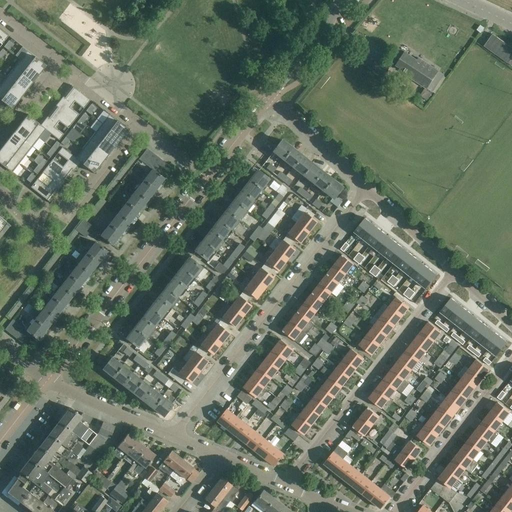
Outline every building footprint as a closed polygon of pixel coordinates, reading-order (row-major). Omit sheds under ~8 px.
[(0,43),(2,45),(8,36),(0,29),(0,43)] [(484,46),(508,63),(511,57),(511,48),(492,34),(484,46)] [(13,44),(9,41),(4,47),(8,50),(13,44)] [(20,60),(39,74),(46,65),(27,51),(20,60)] [(417,60),(404,52),(395,66),(408,74),(407,76),(418,83),(418,82),(423,85),(422,87),(432,93),(444,75),(418,58),(417,60)] [(39,74),(20,60),(13,68),(32,83),(39,74)] [(13,68),(6,77),(25,91),(32,83),(13,68)] [(398,82),(400,80),(393,75),(388,81),(395,86),(398,83),(398,82)] [(25,91),(6,77),(0,84),(0,85),(19,100),(25,91)] [(0,85),(0,99),(1,100),(0,100),(12,109),(19,100),(0,85)] [(56,106),(58,108),(74,121),(79,115),(69,107),(74,101),(84,109),(90,100),(71,85),(71,86),(73,88),(65,98),(63,97),(56,106)] [(424,89),(420,96),(427,101),(432,93),(424,89)] [(94,108),(91,105),(86,111),(90,114),(94,108)] [(47,117),(41,125),(46,129),(45,130),(59,140),(63,135),(54,127),(58,121),(68,129),(74,121),(58,108),(49,118),(47,117)] [(96,120),(121,139),(128,129),(109,115),(108,115),(103,111),(96,120)] [(79,120),(83,123),(88,116),(84,113),(79,120)] [(20,124),(39,138),(45,130),(46,129),(41,125),(40,125),(39,124),(38,123),(27,114),(20,124)] [(79,120),(74,126),(82,132),(87,126),(83,123),(79,120)] [(96,120),(90,128),(95,132),(114,147),(115,146),(117,144),(121,139),(96,120)] [(32,147),(39,138),(20,124),(13,132),(32,147)] [(70,130),(65,137),(69,140),(74,134),(70,130)] [(26,155),(32,147),(13,132),(7,141),(26,155)] [(114,147),(95,132),(88,141),(107,156),(114,147)] [(69,140),(65,137),(60,143),(65,146),(69,140)] [(19,164),(26,155),(7,141),(0,149),(19,164)] [(88,141),(82,149),(101,164),(107,156),(88,141)] [(277,159),(281,162),(291,149),(281,141),(273,151),(279,156),(277,159)] [(56,142),(51,148),(55,151),(60,145),(56,142)] [(93,173),(101,164),(82,149),(75,158),(62,147),(62,148),(80,162),(82,164),(93,173)] [(50,157),(55,151),(51,148),(46,154),(50,157)] [(46,167),(55,174),(65,182),(63,180),(71,169),(74,171),(80,162),(62,148),(57,153),(67,161),(62,167),(53,159),(46,167)] [(0,163),(12,173),(19,164),(0,149),(0,163)] [(139,159),(144,163),(152,153),(147,149),(139,159)] [(291,170),(301,156),(291,149),(281,162),(291,170)] [(144,163),(148,167),(157,156),(152,153),(144,163)] [(35,280),(7,316),(10,319),(38,283),(40,285),(48,275),(46,273),(78,232),(85,238),(87,236),(92,229),(93,228),(86,222),(92,215),(94,216),(106,202),(103,200),(137,157),(134,155),(100,198),(102,199),(95,209),(92,207),(61,247),(42,271),(44,273),(37,282),(35,280)] [(152,170),(153,171),(161,160),(157,156),(148,167),(152,170)] [(311,164),(301,156),(291,170),(301,178),(311,164)] [(43,159),(38,165),(42,168),(47,162),(43,159)] [(161,160),(153,171),(158,174),(166,164),(161,160)] [(270,164),(266,168),(272,173),(276,169),(270,164)] [(311,186),(321,172),(311,164),(301,178),(311,186)] [(37,174),(42,168),(38,165),(33,171),(37,174)] [(65,182),(55,174),(46,167),(42,173),(52,181),(47,187),(37,179),(30,187),(49,202),(50,202),(47,200),(56,189),(58,191),(65,182)] [(152,170),(135,192),(147,201),(153,193),(155,195),(160,188),(158,187),(164,178),(158,174),(153,171),(152,170)] [(265,184),(268,179),(258,171),(250,181),(263,191),(267,186),(265,184)] [(276,176),(282,181),(286,176),(280,172),(276,176)] [(321,193),(331,180),(321,172),(311,186),(321,193)] [(35,177),(31,173),(26,180),(30,183),(35,177)] [(286,176),(282,181),(288,185),(292,181),(286,176)] [(341,188),(331,180),(321,193),(325,197),(328,194),(333,198),(341,188)] [(250,181),(242,191),(255,201),(263,192),(266,194),(263,191),(250,181)] [(278,194),(274,199),(279,203),(283,198),(287,193),(286,188),(281,184),(276,192),(278,194)] [(296,192),(302,196),(306,192),(300,187),(296,192)] [(242,191),(234,201),(248,211),(255,201),(242,191)] [(135,192),(118,214),(129,223),(136,215),(138,217),(143,211),(140,209),(147,201),(135,192)] [(312,197),(306,192),(302,196),(308,201),(312,197)] [(316,200),(312,204),(318,209),(322,204),(316,200)] [(234,201),(226,211),(240,221),(248,211),(234,201)] [(266,210),(271,213),(275,208),(271,204),(266,210)] [(278,209),(267,224),(273,228),(284,214),(278,209)] [(295,223),(308,233),(316,222),(312,218),(314,215),(306,209),(295,223)] [(266,220),(271,213),(266,210),(262,216),(266,220)] [(226,211),(218,221),(232,231),(240,221),(226,211)] [(118,214),(100,236),(112,245),(118,237),(121,239),(126,233),(123,231),(129,223),(118,214)] [(10,225),(0,217),(0,231),(6,224),(9,226),(10,225)] [(365,218),(354,232),(362,238),(373,225),(365,218)] [(232,231),(218,221),(211,231),(224,241),(232,231)] [(295,223),(284,237),(292,243),(295,240),(300,243),(308,233),(295,223)] [(267,224),(263,230),(264,231),(259,236),(258,238),(262,242),(273,228),(267,224)] [(373,225),(362,238),(370,245),(381,231),(373,225)] [(258,227),(254,232),(259,236),(264,231),(263,230),(262,230),(258,227)] [(224,241),(211,231),(203,241),(216,251),(224,241)] [(381,231),(370,245),(378,251),(389,237),(381,231)] [(258,238),(259,236),(254,232),(249,238),(253,242),(254,242),(257,238),(258,238)] [(292,243),(284,237),(274,251),(286,260),(295,250),(290,246),(292,243)] [(389,237),(378,251),(386,257),(397,244),(389,237)] [(208,261),(216,251),(203,241),(195,251),(208,261)] [(95,242),(78,264),(90,274),(96,266),(98,268),(103,261),(101,260),(107,251),(95,242)] [(346,243),(340,249),(344,252),(349,245),(346,243)] [(235,250),(240,253),(244,247),(239,244),(235,250)] [(397,244),(386,257),(394,264),(405,250),(397,244)] [(257,254),(249,247),(245,251),(254,258),(257,254)] [(240,253),(235,250),(230,255),(235,259),(240,253)] [(405,250),(394,264),(402,270),(413,256),(405,250)] [(245,251),(242,256),(250,263),(254,258),(245,251)] [(274,251),(263,265),(270,271),(273,267),(278,271),(286,260),(274,251)] [(358,253),(353,259),(356,262),(362,256),(358,253)] [(342,255),(335,265),(351,278),(351,277),(346,274),(354,264),(342,255)] [(362,256),(356,262),(360,265),(365,258),(362,256)] [(413,256),(402,270),(410,276),(421,262),(413,256)] [(189,258),(181,268),(195,279),(203,269),(189,258)] [(219,263),(214,269),(217,272),(220,274),(224,273),(227,269),(232,263),(227,260),(222,265),(219,263)] [(421,262),(410,276),(418,283),(429,269),(421,262)] [(78,264),(61,286),(72,296),(79,288),(81,290),(86,283),(83,282),(90,274),(78,264)] [(263,265),(252,279),(264,288),(273,278),(268,274),(270,271),(263,265)] [(346,274),(335,265),(327,274),(339,283),(346,274)] [(374,266),(369,272),(372,275),(377,268),(374,266)] [(187,289),(195,279),(181,268),(173,278),(187,289)] [(377,268),(372,275),(376,277),(381,271),(377,268)] [(429,269),(418,283),(426,289),(437,275),(429,269)] [(231,270),(227,275),(232,279),(236,274),(231,270)] [(327,274),(320,284),(331,293),(339,283),(327,274)] [(219,278),(215,275),(205,287),(210,291),(219,280),(218,280),(219,278)] [(392,276),(387,282),(390,284),(395,278),(392,276)] [(187,289),(173,278),(166,288),(180,299),(187,289)] [(395,278),(390,284),(394,287),(399,281),(395,278)] [(264,288),(252,279),(241,293),(249,299),(251,295),(256,299),(264,288)] [(360,285),(367,290),(369,286),(363,281),(360,285)] [(382,287),(376,282),(373,285),(379,290),(382,287)] [(218,288),(223,292),(227,288),(221,283),(218,288)] [(331,293),(320,284),(312,293),(324,302),(331,293)] [(364,293),(367,290),(360,285),(358,288),(364,293)] [(61,286),(43,309),(55,318),(61,310),(64,312),(69,306),(66,304),(72,296),(61,286)] [(172,309),(180,299),(166,288),(158,298),(172,309)] [(408,288),(403,294),(406,297),(411,291),(408,288)] [(202,291),(198,297),(202,301),(207,295),(202,291)] [(411,291),(406,297),(409,299),(414,293),(411,291)] [(249,299),(241,293),(230,307),(243,316),(251,306),(246,302),(249,299)] [(316,312),(324,302),(312,293),(305,303),(316,312)] [(362,296),(359,299),(365,304),(368,301),(362,296)] [(202,301),(198,297),(193,303),(198,307),(202,301)] [(172,309),(158,298),(150,308),(164,319),(172,309)] [(396,298),(389,307),(401,317),(409,307),(396,298)] [(451,298),(440,312),(448,318),(459,305),(451,298)] [(359,299),(356,303),(363,308),(365,304),(359,299)] [(345,304),(352,309),(355,305),(348,300),(345,304)] [(316,312),(305,303),(297,312),(309,321),(316,312)] [(349,312),(352,309),(345,304),(343,307),(349,312)] [(459,305),(448,318),(456,325),(467,311),(459,305)] [(217,318),(216,319),(227,327),(230,323),(234,327),(243,316),(230,307),(220,320),(217,318)] [(394,327),(401,317),(389,307),(381,317),(394,327)] [(164,319),(150,308),(142,318),(156,329),(164,319)] [(208,312),(202,308),(198,314),(203,318),(208,312)] [(32,335),(38,340),(44,332),(47,334),(51,328),(49,326),(55,318),(43,309),(26,330),(27,331),(32,335)] [(467,311),(456,325),(464,331),(475,317),(467,311)] [(297,312),(290,322),(307,334),(314,325),(309,321),(297,312)] [(190,314),(185,320),(190,323),(191,322),(195,317),(190,314)] [(352,325),(355,321),(349,316),(346,320),(352,325)] [(374,326),(387,336),(394,327),(381,317),(374,326)] [(475,317),(464,331),(472,337),(483,323),(475,317)] [(156,329),(142,318),(134,328),(148,339),(156,329)] [(227,327),(216,319),(214,322),(217,324),(209,335),(221,344),(229,333),(224,330),(227,327)] [(5,330),(10,334),(17,324),(13,320),(5,330)] [(185,320),(181,326),(186,329),(190,323),(185,320)] [(352,325),(346,320),(343,323),(350,328),(352,325)] [(290,322),(282,331),(290,337),(299,344),(307,334),(290,322)] [(331,323),(326,329),(332,334),(337,327),(331,323)] [(421,332),(433,342),(441,332),(428,323),(421,332)] [(483,323),(472,337),(480,344),(491,330),(483,323)] [(17,324),(10,334),(14,337),(22,327),(17,324)] [(387,336),(374,326),(367,336),(379,346),(387,336)] [(22,327),(14,337),(19,341),(27,331),(26,330),(22,327)] [(134,328),(127,339),(134,345),(137,347),(141,342),(142,341),(144,343),(148,339),(134,328)] [(491,330),(480,344),(488,350),(499,336),(491,330)] [(27,331),(19,341),(24,345),(32,335),(27,331)] [(166,337),(171,341),(176,335),(171,331),(166,337)] [(413,342),(426,352),(433,342),(421,332),(413,342)] [(209,335),(198,349),(205,355),(208,351),(212,355),(221,344),(209,335)] [(379,346),(367,336),(359,345),(372,355),(379,346)] [(499,336),(488,350),(496,356),(507,342),(499,336)] [(163,351),(171,341),(166,337),(159,347),(163,351)] [(335,337),(330,343),(335,347),(340,341),(335,337)] [(322,338),(319,342),(325,346),(328,343),(322,338)] [(273,350),(286,359),(293,350),(281,340),(273,350)] [(449,345),(445,351),(447,352),(450,355),(458,346),(452,341),(449,344),(449,345)] [(315,343),(309,351),(316,357),(321,349),(322,350),(325,346),(319,342),(317,345),(315,343)] [(406,351),(419,361),(426,352),(413,342),(406,351)] [(328,343),(325,346),(331,351),(334,348),(328,343)] [(133,352),(123,344),(119,350),(123,353),(123,352),(129,357),(133,352)] [(325,346),(322,350),(329,355),(331,351),(325,346)] [(163,351),(159,347),(154,353),(159,357),(163,351)] [(205,355),(198,349),(187,363),(199,372),(207,361),(203,358),(205,355)] [(266,359),(278,369),(286,359),(273,350),(266,359)] [(352,350),(344,359),(356,369),(364,359),(352,350)] [(399,361),(411,371),(419,361),(406,351),(399,361)] [(452,357),(458,361),(461,358),(455,353),(452,357)] [(133,360),(139,364),(142,360),(136,355),(133,360)] [(439,356),(437,360),(443,365),(445,361),(439,356)] [(456,365),(458,361),(452,357),(449,360),(456,365)] [(113,376),(124,363),(119,360),(117,363),(111,358),(103,368),(113,376)] [(304,358),(297,368),(303,373),(311,363),(304,358)] [(324,363),(318,358),(312,365),(319,370),(324,363)] [(259,369),(271,378),(278,369),(266,359),(259,369)] [(356,369),(344,359),(337,369),(349,378),(356,369)] [(142,360),(139,364),(144,369),(148,365),(142,360)] [(440,368),(443,365),(437,360),(434,363),(440,368)] [(476,360),(469,370),(482,379),(489,370),(476,360)] [(411,371),(399,361),(391,370),(409,384),(404,380),(411,371)] [(134,371),(124,363),(113,376),(123,384),(134,371)] [(199,372),(187,363),(179,373),(172,368),(167,374),(181,385),(186,379),(191,383),(199,372)] [(460,371),(457,375),(462,379),(474,389),(482,379),(469,370),(464,366),(460,371)] [(325,375),(341,388),(349,378),(337,369),(333,374),(324,367),(321,371),(325,375)] [(300,376),(303,373),(297,368),(294,371),(300,376)] [(264,388),(271,378),(259,369),(251,378),(264,388)] [(391,370),(384,380),(396,389),(401,393),(409,384),(391,370)] [(144,379),(134,371),(123,384),(133,392),(144,379)] [(157,371),(153,375),(159,380),(162,375),(157,371)] [(440,372),(437,375),(444,380),(446,377),(440,372)] [(159,380),(164,384),(168,380),(162,375),(159,380)] [(292,387),(296,382),(292,380),(286,375),(284,378),(289,382),(288,383),(292,387)] [(317,384),(334,397),(341,388),(325,375),(317,384)] [(441,384),(444,380),(437,375),(435,379),(441,384)] [(426,377),(424,380),(429,385),(430,385),(432,382),(426,377)] [(264,388),(251,378),(244,388),(256,398),(264,388)] [(153,387),(144,379),(133,392),(143,400),(153,387)] [(467,398),(474,389),(462,379),(454,389),(467,398)] [(154,387),(143,400),(153,408),(164,395),(154,387),(159,380),(154,387)] [(396,389),(384,380),(376,389),(393,402),(389,399),(396,389)] [(425,387),(427,388),(429,385),(424,380),(416,390),(421,393),(425,387)] [(298,384),(304,389),(306,385),(300,381),(298,384)] [(179,388),(173,383),(169,388),(175,393),(179,388)] [(301,392),(304,389),(298,384),(295,387),(301,392)] [(310,388),(307,391),(310,394),(314,397),(327,406),(334,397),(317,384),(313,390),(310,388)] [(286,385),(284,388),(290,393),(293,390),(286,385)] [(284,388),(281,392),(287,397),(290,393),(284,388)] [(393,402),(376,389),(369,399),(381,409),(385,404),(389,407),(393,402)] [(467,398),(454,389),(447,398),(459,408),(467,398)] [(251,398),(241,391),(237,397),(247,404),(250,400),(251,398)] [(425,391),(423,394),(429,399),(432,396),(425,391)] [(502,391),(497,398),(500,400),(505,394),(502,391)] [(410,394),(407,398),(413,403),(416,399),(410,394)] [(429,399),(423,394),(420,398),(426,403),(429,399)] [(164,395),(153,408),(163,416),(172,405),(166,401),(168,398),(164,395)] [(275,397),(270,403),(276,407),(281,401),(275,397)] [(314,397),(307,407),(319,416),(326,406),(314,397)] [(413,403),(407,398),(404,401),(411,406),(413,403)] [(452,417),(459,408),(447,398),(439,408),(452,417)] [(285,399),(282,403),(289,407),(291,404),(285,399)] [(252,404),(258,409),(261,406),(254,401),(252,404)] [(270,403),(269,402),(267,406),(273,411),(276,407),(270,403)] [(289,407),(282,403),(280,406),(286,411),(289,407)] [(490,412),(503,422),(511,413),(498,403),(490,412)] [(261,406),(258,409),(264,414),(267,410),(261,406)] [(307,407),(300,416),(312,425),(319,416),(307,407)] [(59,422),(79,438),(88,445),(92,441),(95,437),(97,435),(82,423),(83,421),(89,424),(92,417),(83,413),(80,416),(70,408),(59,422)] [(379,417),(368,408),(360,417),(372,426),(379,417)] [(439,408),(432,417),(445,427),(452,417),(439,408)] [(218,421),(227,429),(237,417),(227,409),(218,421)] [(410,410),(408,413),(414,418),(417,415),(410,410)] [(496,432),(503,422),(490,412),(483,422),(496,432)] [(401,418),(395,413),(392,417),(398,422),(401,418)] [(414,418),(408,413),(405,417),(411,422),(414,418)] [(271,419),(277,424),(280,420),(273,416),(271,419)] [(292,425),(292,426),(304,435),(312,425),(300,416),(292,425)] [(237,436),(246,424),(237,417),(227,429),(237,436)] [(364,436),(372,426),(360,417),(352,427),(364,436)] [(437,436),(445,427),(432,417),(425,426),(437,436)] [(280,420),(277,424),(283,429),(286,425),(280,420)] [(75,443),(79,438),(59,422),(49,434),(65,446),(70,451),(80,458),(82,455),(86,450),(75,443)] [(109,424),(103,422),(98,433),(104,436),(109,424)] [(430,446),(437,436),(425,426),(419,422),(411,432),(430,446)] [(496,432),(483,422),(476,431),(491,443),(498,434),(496,432)] [(104,436),(108,438),(110,438),(111,436),(115,427),(114,426),(109,424),(104,436)] [(246,444),(255,432),(246,424),(237,436),(246,444)] [(289,428),(284,434),(294,442),(299,435),(289,428)] [(354,433),(350,430),(345,437),(349,439),(354,433)] [(389,430),(384,436),(388,439),(393,433),(389,430)] [(491,443),(476,431),(468,441),(481,451),(488,441),(491,444),(491,443)] [(265,439),(255,432),(246,444),(255,451),(265,439)] [(104,436),(98,433),(97,435),(95,437),(105,443),(108,438),(104,436)] [(393,433),(388,439),(391,442),(396,435),(393,433)] [(80,458),(70,451),(65,446),(49,434),(49,435),(39,448),(61,465),(62,465),(76,476),(80,480),(88,471),(83,467),(81,470),(67,460),(73,453),(79,458),(80,458)] [(124,458),(137,441),(127,434),(121,442),(117,447),(114,451),(114,455),(119,459),(124,458)] [(383,445),(388,439),(384,436),(380,443),(383,445)] [(105,443),(95,437),(92,441),(101,447),(105,443)] [(265,459),(274,447),(265,439),(255,451),(265,459)] [(391,442),(388,439),(383,445),(386,448),(391,453),(397,446),(391,442)] [(92,441),(88,445),(89,446),(97,452),(98,452),(101,447),(92,441)] [(126,455),(124,458),(132,465),(133,465),(138,459),(146,448),(137,441),(129,452),(128,453),(126,455)] [(361,444),(367,449),(369,445),(363,441),(361,444)] [(411,441),(403,451),(414,460),(422,450),(411,441)] [(481,451),(468,441),(461,450),(474,460),(481,451)] [(369,445),(367,449),(373,454),(376,450),(369,445)] [(86,450),(82,455),(90,462),(97,452),(89,446),(86,450)] [(324,464),(333,472),(348,453),(338,446),(324,464)] [(502,452),(505,454),(510,448),(507,446),(502,452)] [(284,454),(274,447),(265,459),(275,466),(284,454)] [(64,488),(65,487),(68,483),(72,486),(75,481),(71,478),(59,468),(61,465),(39,448),(29,460),(64,488)] [(133,465),(128,471),(131,474),(133,471),(137,475),(143,467),(145,469),(149,463),(155,455),(146,448),(138,459),(133,465)] [(474,460),(461,450),(454,459),(466,469),(471,473),(478,464),(474,460)] [(163,471),(170,476),(182,460),(171,451),(158,468),(163,472),(163,471)] [(407,469),(414,460),(403,451),(395,461),(407,469)] [(505,454),(502,452),(497,458),(500,461),(505,454)] [(348,453),(333,472),(343,479),(352,467),(343,460),(348,454),(348,453)] [(380,459),(386,464),(388,460),(382,455),(380,459)] [(454,459),(446,469),(459,479),(466,469),(454,459)] [(70,496),(62,490),(64,488),(29,460),(19,473),(20,473),(20,474),(48,496),(62,506),(70,496)] [(182,460),(170,476),(177,481),(176,482),(180,485),(193,468),(182,460)] [(395,465),(388,460),(386,464),(392,468),(395,465)] [(492,464),(487,470),(490,473),(495,467),(492,464)] [(497,470),(500,472),(505,466),(502,464),(497,470)] [(158,472),(152,467),(144,476),(150,482),(158,472)] [(352,486),(362,474),(352,467),(343,479),(352,486)] [(439,478),(452,488),(459,479),(446,469),(439,478)] [(98,482),(102,486),(107,479),(95,470),(92,474),(88,479),(96,485),(98,482)] [(485,480),(490,473),(487,470),(482,477),(485,480)] [(495,479),(500,472),(497,470),(492,476),(495,479)] [(92,474),(88,471),(80,480),(85,484),(88,479),(92,474)] [(409,476),(408,475),(405,473),(401,479),(404,482),(409,476)] [(30,511),(35,511),(48,496),(20,474),(17,478),(16,477),(16,478),(5,492),(30,511)] [(362,474),(352,486),(362,494),(371,482),(362,474)] [(212,489),(229,502),(238,491),(221,477),(212,489)] [(457,493),(452,488),(439,478),(431,489),(449,504),(457,493)] [(107,479),(102,486),(107,489),(111,483),(107,479)] [(492,483),(489,480),(484,486),(487,489),(492,483)] [(371,501),(381,489),(371,482),(362,494),(371,501)] [(151,488),(147,493),(153,498),(148,505),(156,511),(158,511),(167,501),(159,495),(157,493),(159,489),(160,489),(152,483),(149,487),(151,488)] [(175,491),(164,483),(160,489),(159,489),(170,497),(175,491)] [(129,494),(118,485),(110,495),(121,504),(129,494)] [(390,490),(384,486),(381,489),(371,501),(381,509),(390,497),(387,494),(390,490)] [(220,511),(229,502),(212,489),(204,499),(215,508),(211,511),(220,511)] [(476,492),(472,489),(467,496),(470,499),(476,492)] [(257,498),(251,505),(259,511),(264,511),(265,511),(274,499),(263,490),(258,496),(257,498)] [(254,496),(248,492),(236,507),(242,511),(254,496)] [(510,511),(511,509),(511,498),(505,493),(497,504),(507,511),(510,511)] [(472,501),(476,504),(481,497),(477,495),(472,501)] [(48,496),(35,511),(57,511),(62,506),(48,496)] [(108,501),(101,496),(91,510),(93,511),(99,511),(102,508),(108,501)] [(265,511),(264,511),(282,511),(285,508),(274,499),(265,511)] [(476,504),(472,501),(467,507),(471,510),(476,504)] [(431,511),(427,509),(419,503),(414,510),(416,511),(431,511)]
